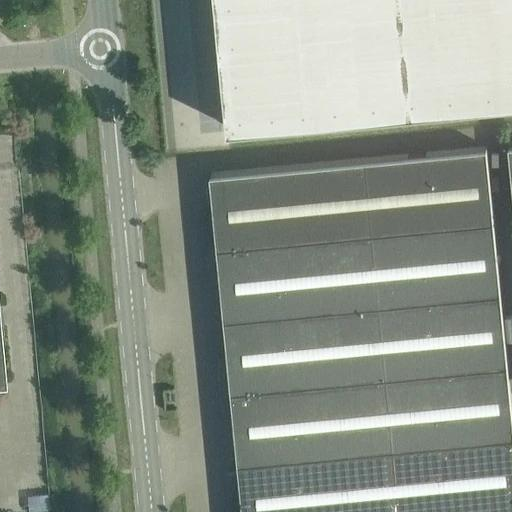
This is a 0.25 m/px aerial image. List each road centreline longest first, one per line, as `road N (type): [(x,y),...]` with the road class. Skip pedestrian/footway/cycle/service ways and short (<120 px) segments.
road 1 (tertiary): [(150,511),(106,50)]
road 2 (unknown): [(171,0),(182,144)]
